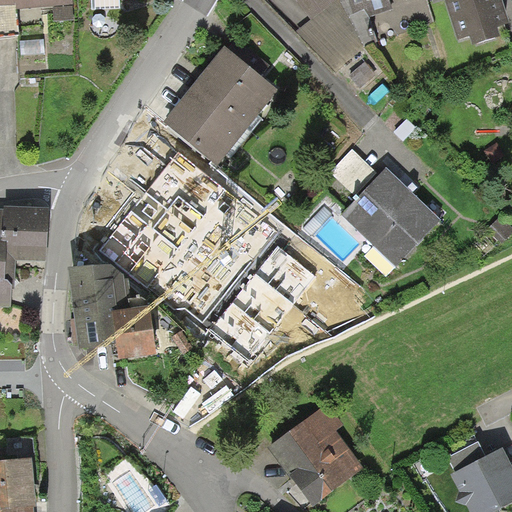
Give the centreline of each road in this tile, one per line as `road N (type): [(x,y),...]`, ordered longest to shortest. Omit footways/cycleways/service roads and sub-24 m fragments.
road 1 (residential): [(195,0),(77,193)]
road 2 (residential): [(69,382),(50,330),(58,247),(77,193)]
road 3 (residential): [(197,477),(69,382)]
road 4 (residential): [(59,511),(56,431),(69,382)]
